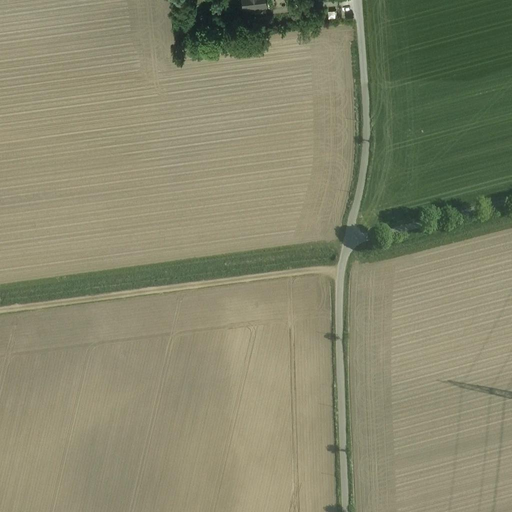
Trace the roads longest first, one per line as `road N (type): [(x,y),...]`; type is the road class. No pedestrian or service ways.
road 1 (unclassified): [(345,511),(339,349),(348,237)]
road 2 (unclassified): [(348,237),(366,120),(357,0)]
road 3 (unclassified): [(348,237),(511,199)]
